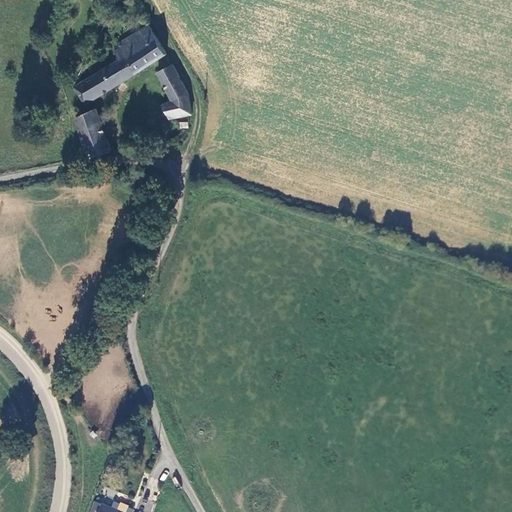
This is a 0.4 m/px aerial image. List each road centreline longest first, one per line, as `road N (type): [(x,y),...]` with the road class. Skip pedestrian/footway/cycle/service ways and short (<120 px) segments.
road 1 (unclassified): [(0,180),(120,162),(176,175),(175,216),(130,327),(154,415),(200,511)]
road 2 (track): [(176,175),(189,157),(195,88),(139,0)]
